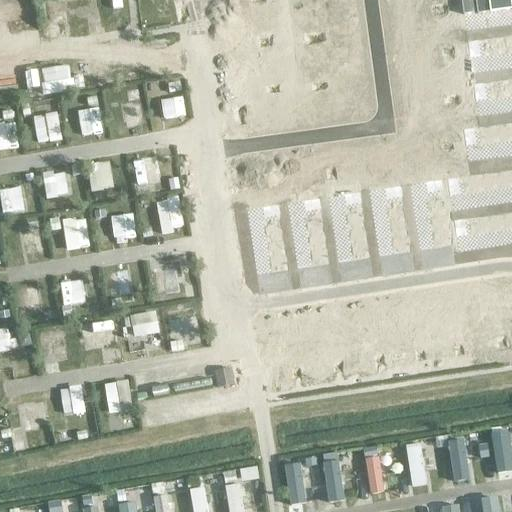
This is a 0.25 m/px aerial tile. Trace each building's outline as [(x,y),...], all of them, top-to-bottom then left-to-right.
[(498,476),(511,473),(506,436),(492,438),(498,476)] [(468,480),(463,445),(450,447),(454,482),(468,480)] [(412,489),(426,487),(420,446),(406,448),(412,489)] [(384,495),(379,460),(365,461),(371,497),(384,495)] [(330,505),(342,503),(337,467),(324,468),(330,505)] [(304,505),(299,474),(286,475),(291,507),(304,505)] [(225,488),(229,511),(243,511),(240,486),(225,488)] [(190,492),(193,511),(207,511),(204,490),(190,492)] [(154,499),(156,511),(168,511),(166,497),(154,499)] [(500,511),(498,499),(481,501),(483,511),(500,511)] [(118,505),(119,511),(132,511),(131,503),(118,505)]
